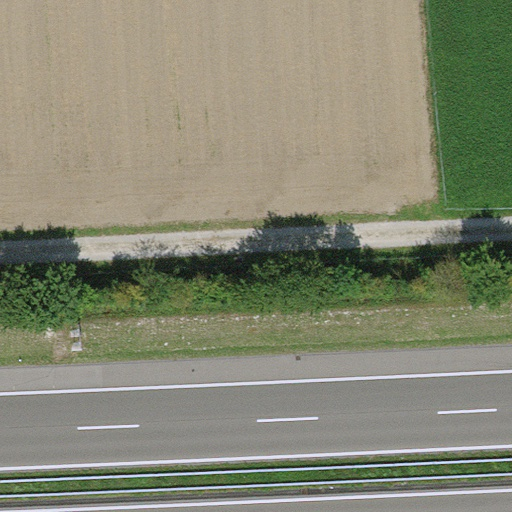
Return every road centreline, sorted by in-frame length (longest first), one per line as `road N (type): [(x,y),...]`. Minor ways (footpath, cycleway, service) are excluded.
road 1 (track): [(0,258),(511,231)]
road 2 (motorway): [(511,410),(0,431)]
